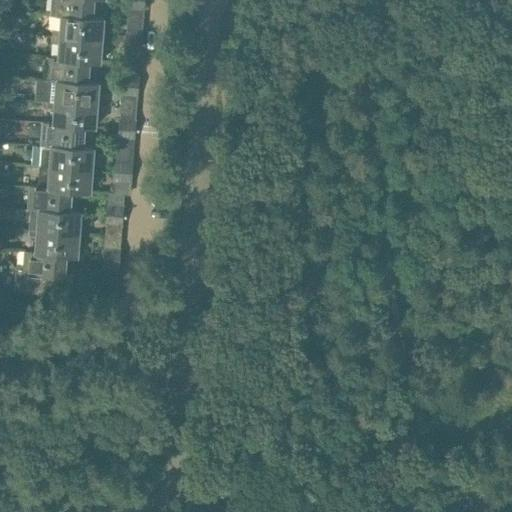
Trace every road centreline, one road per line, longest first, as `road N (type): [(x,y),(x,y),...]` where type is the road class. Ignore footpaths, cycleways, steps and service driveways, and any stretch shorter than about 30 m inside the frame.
road 1 (residential): [(178,373),(132,342),(128,322),(161,0)]
road 2 (residential): [(178,373),(215,0)]
road 3 (unclassified): [(236,511),(511,502)]
road 4 (residential): [(166,511),(178,373)]
